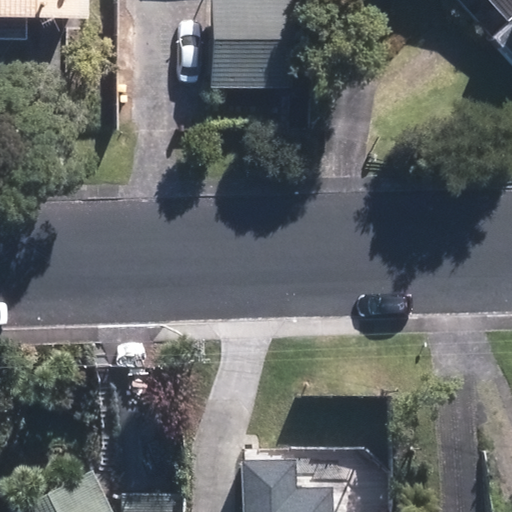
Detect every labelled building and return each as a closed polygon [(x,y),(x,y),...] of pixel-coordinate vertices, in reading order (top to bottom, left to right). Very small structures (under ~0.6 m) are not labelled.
[(0,0),(0,47),(21,49),(22,30),(79,32),(80,0),(0,0)] [(287,0),(205,0),(202,92),(283,96),(287,0)] [(511,0),(467,0),(468,1),(498,27),(482,43),(511,74),(511,0)] [(228,511),(366,511),(369,463),(232,455),(228,511)] [(8,511),(182,511),(183,494),(112,490),(110,511),(107,511),(88,472),(8,511)]
